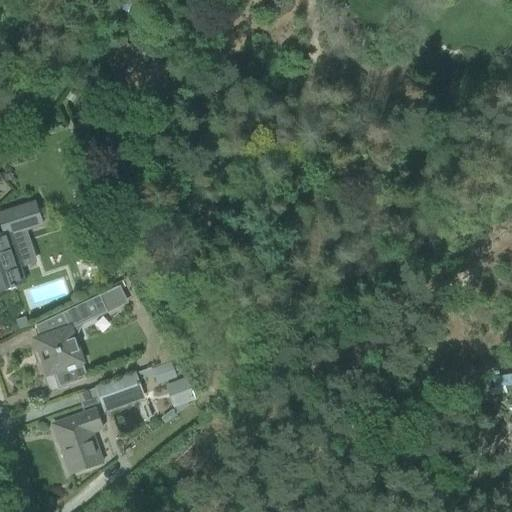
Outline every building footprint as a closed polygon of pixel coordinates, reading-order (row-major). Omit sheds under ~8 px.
[(134,86),(158,105),(181,77),(156,58),(134,86)] [(0,292),(11,289),(11,290),(15,289),(15,287),(25,284),(18,262),(14,263),(11,252),(17,250),(12,233),(18,232),(18,233),(43,225),(36,203),(0,215),(0,223),(4,236),(0,236),(0,292)] [(106,293),(66,312),(73,327),(113,308),(106,293)] [(25,319),(15,322),(18,331),(28,328),(25,319)] [(42,351),(39,353),(43,363),(46,362),(51,375),(55,374),(60,388),(99,375),(93,359),(75,365),(70,352),(74,351),(67,329),(38,339),(42,351)] [(95,388),(103,410),(143,395),(139,382),(154,376),(158,386),(176,379),(170,362),(136,374),(135,373),(95,388)] [(57,440),(70,476),(99,466),(91,445),(87,446),(83,433),(101,427),(95,411),(56,424),(61,439),(57,440)] [(171,412),(160,421),(164,425),(175,417),(171,412)]
